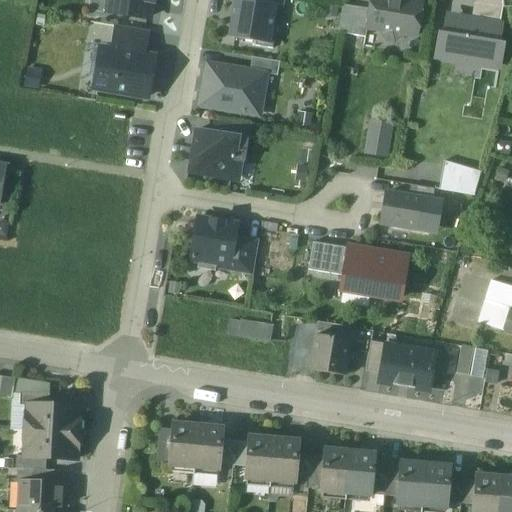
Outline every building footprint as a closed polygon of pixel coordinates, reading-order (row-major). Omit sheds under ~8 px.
[(106,0),(104,20),(150,27),(154,0),(106,0)] [(256,2),(242,0),(233,0),(227,39),(255,44),(254,48),(272,51),(276,29),(272,29),(276,6),(256,2)] [(393,0),(370,0),(366,30),(381,32),(381,34),(386,41),(393,43),(400,38),(400,36),(415,38),(421,5),(393,0)] [(510,9),(509,0),(481,0),(478,22),(460,19),(459,23),(447,21),(445,36),(440,35),(436,58),(456,61),(457,56),(482,60),(481,65),(497,68),(501,45),(496,44),(499,30),(493,29),(497,11),(510,9)] [(110,51),(145,57),(149,33),(114,27),(110,51)] [(110,51),(100,50),(94,90),(146,99),(153,59),(145,57),(110,51)] [(279,64),(251,59),(249,73),(265,76),(276,77),(279,64)] [(249,73),(206,66),(199,108),(247,116),(249,100),(253,97),(262,98),(265,76),(249,73)] [(249,128),(218,123),(216,136),(247,141),(249,128)] [(373,126),(368,155),(384,158),(389,129),(373,126)] [(216,136),(195,133),(188,175),(231,182),(234,163),(243,165),(247,141),(216,136)] [(444,166),(439,191),(473,197),(477,172),(444,166)] [(433,191),(410,187),(408,198),(421,201),(431,202),(433,191)] [(408,198),(385,195),(380,225),(416,231),(421,201),(408,198)] [(197,219),(190,261),(198,262),(196,270),(214,273),(215,271),(216,265),(229,267),(234,238),(236,226),(197,219)] [(258,242),(234,238),(229,267),(216,265),(215,271),(252,277),(258,242)] [(312,245),(308,271),(343,277),(348,251),(312,245)] [(343,277),(341,291),(398,300),(405,261),(348,251),(343,277)] [(458,271),(455,282),(477,288),(480,276),(458,271)] [(511,303),(511,288),(490,282),(477,324),(503,332),(509,311),(511,303)] [(472,323),(475,314),(451,307),(455,294),(474,299),(477,290),(456,283),(446,316),(472,323)] [(476,312),(478,302),(455,298),(453,308),(476,312)] [(511,312),(509,311),(503,332),(511,335),(511,312)] [(239,324),(229,322),(227,336),(237,338),(239,324)] [(271,329),(239,324),(237,338),(269,343),(271,329)] [(349,342),(315,336),(309,372),(343,377),(349,342)] [(386,346),(369,343),(364,373),(380,375),(385,348),(386,348),(386,346)] [(386,348),(385,348),(380,375),(379,383),(427,391),(433,356),(386,348)] [(461,348),(456,374),(469,377),(474,350),(461,348)] [(14,381),(1,378),(0,385),(0,398),(10,400),(14,381)] [(49,396),(19,394),(18,408),(26,408),(26,407),(48,408),(49,396)] [(48,408),(26,407),(26,408),(25,432),(77,435),(78,410),(48,408)] [(197,427),(172,425),(172,431),(169,455),(169,466),(168,467),(193,469),(197,427)] [(221,429),(197,427),(193,469),(218,471),(218,466),(220,442),(221,429)] [(172,431),(158,430),(156,454),(169,455),(172,431)] [(77,435),(25,432),(23,458),(23,459),(45,460),(75,462),(77,435)] [(273,440),(248,438),(247,444),(245,468),(244,480),(269,482),(273,440)] [(297,442),(273,440),(269,482),(294,484),(294,478),(296,454),(297,442)] [(234,443),(220,442),(218,466),(232,467),(234,443)] [(234,443),(232,467),(245,468),(247,444),(234,443)] [(349,453),(324,451),(323,457),(320,491),(320,493),(345,496),(349,453)] [(373,456),(349,453),(345,496),(370,498),(370,497),(372,467),(373,456)] [(169,455),(156,454),(155,465),(169,466),(169,455)] [(310,456),(296,454),(294,478),(308,480),(310,456)] [(323,457),(310,456),(308,480),(307,490),(320,491),(323,457)] [(45,460),(23,459),(23,458),(15,457),(15,470),(20,470),(44,471),(45,460)] [(424,466),(400,464),(400,470),(397,499),(396,506),(421,508),(424,466)] [(450,468),(424,466),(421,508),(446,511),(446,504),(449,480),(450,468)] [(386,468),(372,467),(370,497),(383,498),(386,468)] [(400,470),(386,468),(383,498),(397,499),(400,470)] [(15,470),(7,470),(7,477),(19,478),(20,470),(15,470)] [(44,471),(20,470),(19,478),(19,483),(30,483),(52,484),(53,472),(44,471)] [(191,474),(191,485),(213,486),(214,474),(191,474)] [(497,511),(500,479),(476,477),(476,483),(474,506),(473,511),(497,511)] [(511,511),(511,480),(500,479),(497,511),(511,511)] [(462,481),(449,480),(446,504),(459,505),(462,481)] [(476,483),(462,481),(459,505),(474,506),(476,483)] [(30,483),(19,483),(17,511),(59,511),(61,485),(52,484),(30,483)]
